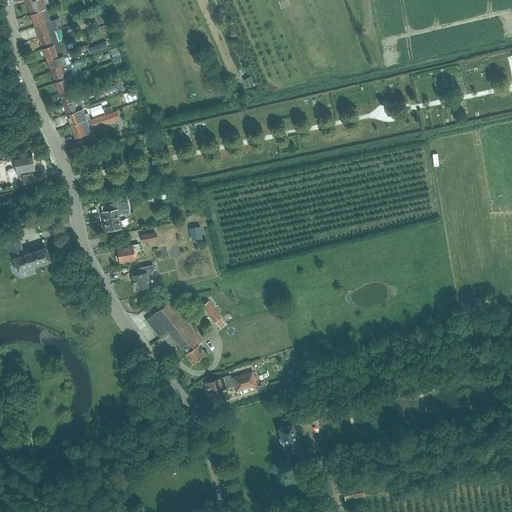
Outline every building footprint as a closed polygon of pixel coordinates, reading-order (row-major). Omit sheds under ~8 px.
[(34,0),(26,3),(30,14),(46,8),(44,5),(48,3),(47,0),(34,0)] [(50,20),(46,8),(30,14),(34,25),(50,20)] [(51,21),(50,20),(34,25),(39,37),(54,31),(62,28),(59,18),(51,21)] [(17,25),(17,34),(31,35),(32,26),(17,25)] [(58,42),(54,31),(39,37),(42,48),(58,42)] [(58,43),(58,42),(42,48),(43,48),(47,59),(62,53),(58,42),(58,43)] [(108,48),(106,42),(98,45),(100,51),(108,48)] [(117,47),(111,50),(114,58),(112,58),(113,62),(122,59),(120,53),(119,53),(117,47)] [(62,54),(62,53),(47,59),(51,71),(70,64),(68,56),(66,57),(65,53),(62,54)] [(70,64),(51,71),(55,82),(72,75),(69,64),(70,64)] [(73,76),(72,75),(55,82),(59,93),(77,86),(76,82),(73,83),(70,76),(73,76)] [(250,77),(244,79),(247,88),(253,85),(250,77)] [(102,90),(96,93),(98,98),(105,95),(106,96),(124,89),(121,82),(102,90)] [(77,86),(59,93),(63,104),(78,98),(74,87),(77,86)] [(82,109),(78,98),(63,104),(67,115),(82,109)] [(84,103),(85,108),(99,105),(98,100),(84,103)] [(393,106),(385,108),(387,116),(395,115),(393,106)] [(82,109),(67,115),(71,125),(90,118),(88,113),(84,114),(83,109),(82,109)] [(90,119),(90,118),(71,125),(71,127),(75,139),(86,135),(85,133),(90,131),(86,120),(90,119)] [(7,161),(14,160),(16,173),(35,170),(32,153),(13,157),(13,155),(6,156),(7,161)] [(178,207),(185,206),(183,198),(177,199),(178,207)] [(103,212),(102,213),(105,231),(121,228),(118,213),(129,211),(127,201),(101,206),(103,212)] [(199,226),(188,228),(190,239),(201,237),(199,226)] [(155,240),(153,232),(140,235),(141,242),(155,240)] [(50,261),(46,248),(24,255),(18,235),(5,240),(9,252),(12,251),(18,271),(50,261)] [(124,247),(117,248),(119,261),(134,258),(133,250),(140,248),(139,243),(124,246),(124,247)] [(141,272),(132,274),(136,288),(151,284),(149,277),(154,276),(152,270),(155,269),(154,263),(140,267),(141,272)] [(197,335),(199,334),(172,298),(146,317),(160,335),(167,330),(180,348),(183,346),(187,352),(184,353),(192,363),(206,353),(198,344),(201,341),(197,335)] [(475,314),(472,298),(460,300),(463,316),(475,314)] [(203,306),(214,322),(221,318),(209,302),(203,306)] [(233,377),(233,378),(231,378),(230,374),(205,382),(209,393),(235,385),(237,390),(257,384),(253,371),(233,377)] [(284,426),(278,428),(287,453),(294,450),(297,459),(304,457),(292,423),(290,423),(288,417),(282,419),(284,426)] [(392,441),(391,437),(387,436),(384,438),(385,443),(389,444),(392,441)] [(368,485),(344,490),(345,499),(370,494),(368,485)]
